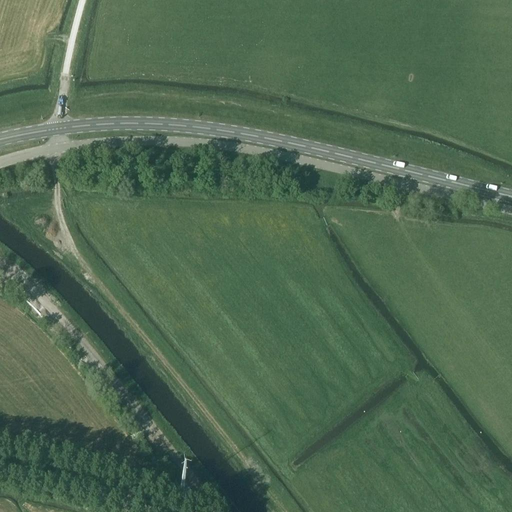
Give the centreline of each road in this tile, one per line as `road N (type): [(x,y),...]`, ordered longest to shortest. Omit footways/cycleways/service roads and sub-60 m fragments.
road 1 (primary): [(58,128),(215,129),(511,196)]
road 2 (unclassified): [(59,147),(219,144),(511,211)]
road 3 (unclassified): [(147,511),(66,482),(0,469)]
road 4 (unclassified): [(58,128),(82,0)]
